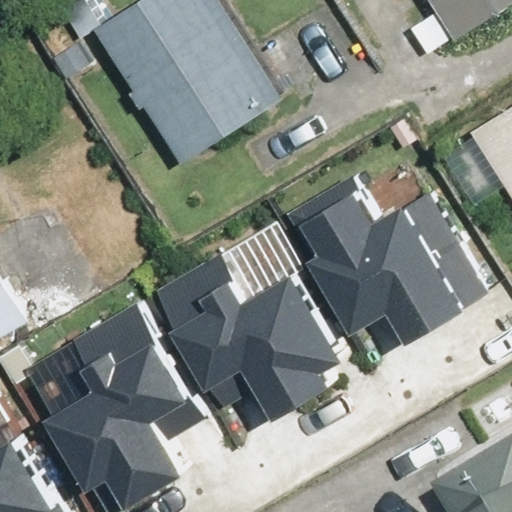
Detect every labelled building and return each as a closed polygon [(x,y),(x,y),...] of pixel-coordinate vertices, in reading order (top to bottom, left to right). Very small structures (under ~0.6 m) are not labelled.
[(197,156),(298,92),(239,0),(146,0),(112,22),(197,156)] [(511,0),(443,0),(462,30),(511,0)] [(511,97),(484,115),(511,160),(511,97)] [(359,158),(295,196),(367,313),(401,293),(422,327),(500,280),(434,173),(385,202),(359,158)] [(227,233),(167,270),(226,367),(257,348),(289,400),(343,368),(336,356),(359,342),(305,253),(256,282),(227,233)] [(0,239),(0,349),(49,320),(0,239)] [(57,395),(117,492),(189,448),(163,406),(208,379),(150,284),(79,327),(103,367),(57,395)] [(0,511),(87,511),(31,420),(0,438),(0,511)] [(511,511),(511,454),(450,490),(463,511),(511,511)]
